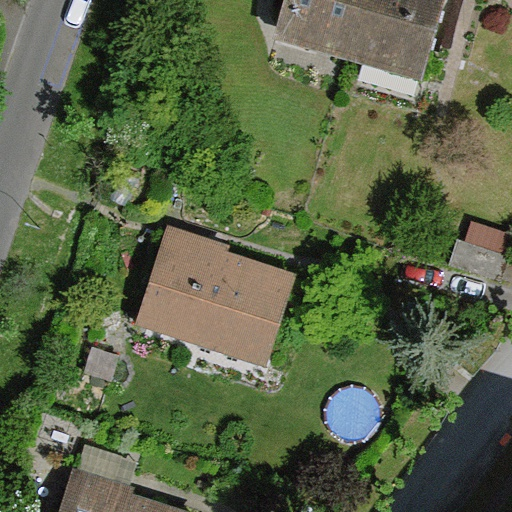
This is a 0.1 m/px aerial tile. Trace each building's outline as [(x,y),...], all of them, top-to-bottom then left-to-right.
[(288,0),(281,27),(353,47),(365,0),(288,0)] [(445,0),(365,0),(353,47),(427,67),(445,0)] [(475,226),(469,244),(504,255),(510,238),(475,226)] [(293,279),(168,238),(142,321),(180,336),(184,322),(269,349),(293,279)] [(469,244),(461,241),(452,266),(503,283),(511,257),(504,255),(469,244)] [(173,511),(74,480),(63,511),(173,511)]
